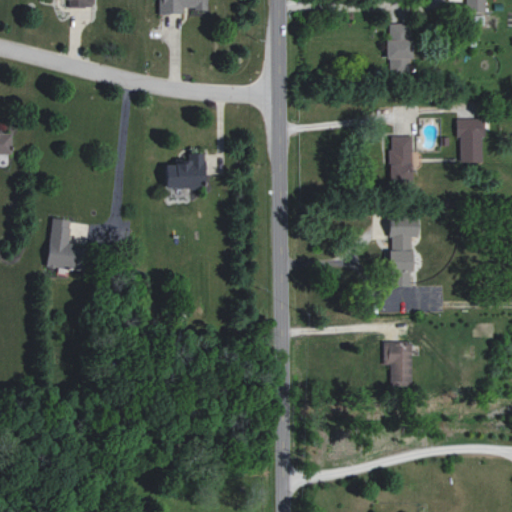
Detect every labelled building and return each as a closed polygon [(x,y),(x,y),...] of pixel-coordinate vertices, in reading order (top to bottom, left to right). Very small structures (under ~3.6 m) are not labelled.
[(206,8),(206,0),(159,0),(160,13),(182,13),(182,9),(206,8)] [(484,0),(464,0),(465,12),(485,12),(484,0)] [(410,74),(410,22),(387,22),(386,58),(388,58),(388,74),(410,74)] [(457,162),(482,161),(482,119),(457,119),(457,162)] [(0,153),(10,153),(10,130),(0,130),(0,153)] [(411,181),(410,135),(388,136),(389,181),(411,181)] [(164,163),(164,187),(204,186),(203,153),(185,153),(185,162),(164,163)] [(388,286),(410,285),(410,234),(417,234),(417,217),(388,217),(388,286)] [(69,218),(48,218),(47,267),(83,268),(84,245),(68,244),(69,218)] [(388,385),(410,386),(411,341),(382,340),(381,364),(388,364),(388,385)]
